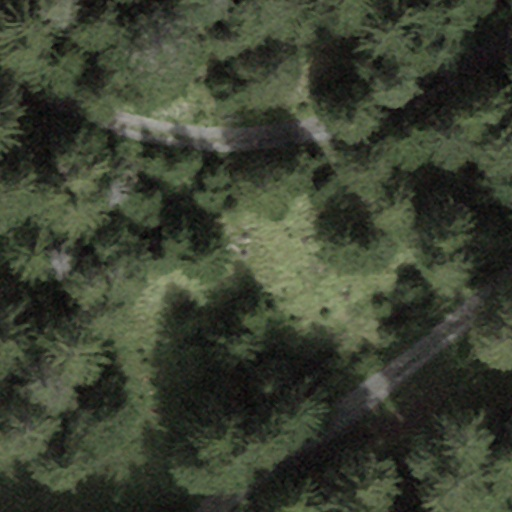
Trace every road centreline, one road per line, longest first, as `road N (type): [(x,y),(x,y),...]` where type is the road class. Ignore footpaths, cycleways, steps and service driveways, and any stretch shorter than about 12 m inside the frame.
road 1 (track): [(0,79),(157,148),(347,138),(468,83),(511,48)]
road 2 (track): [(234,511),(511,272)]
